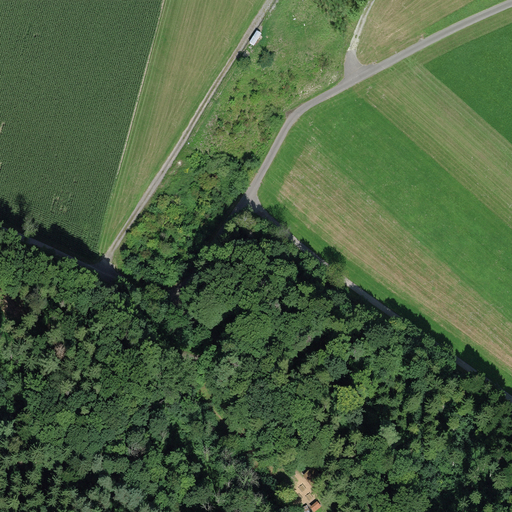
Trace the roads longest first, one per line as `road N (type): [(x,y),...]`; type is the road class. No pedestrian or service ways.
road 1 (track): [(0,232),(174,298),(307,411),(389,511)]
road 2 (track): [(511,3),(300,111),(250,199)]
road 3 (track): [(250,199),(352,286),(511,401)]
road 4 (track): [(101,274),(273,0)]
road 5 (track): [(214,337),(203,351),(203,379),(297,470)]
road 6 (track): [(174,298),(250,199)]
